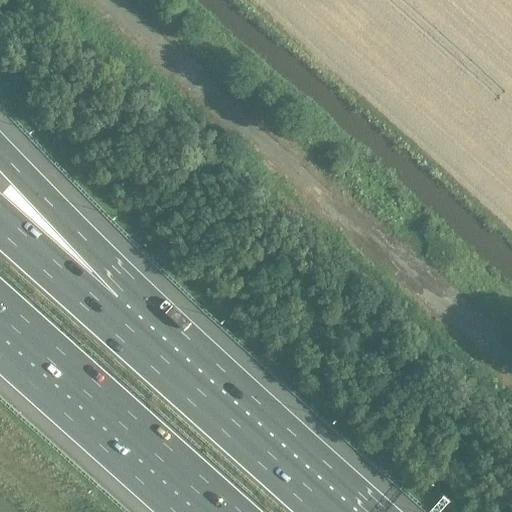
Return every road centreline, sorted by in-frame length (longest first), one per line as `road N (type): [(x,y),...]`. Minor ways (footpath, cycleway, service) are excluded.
road 1 (motorway): [(338,511),(102,301)]
road 2 (motorway): [(0,324),(211,511)]
road 3 (motorway): [(102,301),(0,171)]
road 4 (motorway): [(102,301),(0,215)]
